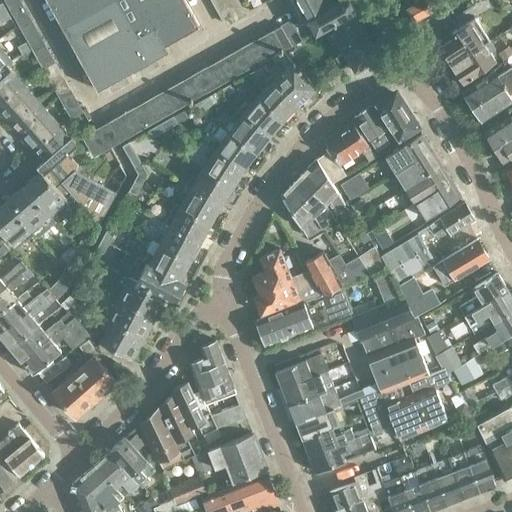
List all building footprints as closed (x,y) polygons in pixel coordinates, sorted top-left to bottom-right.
[(32,20),(20,0),(19,0),(9,5),(21,26),(32,20)] [(185,0),(48,0),(97,89),(168,51),(165,44),(200,25),(185,0)] [(238,0),(212,0),(226,25),(246,13),(238,0)] [(299,16),(329,0),(328,0),(289,0),(291,2),(299,16)] [(329,0),(299,16),(302,22),(308,19),(315,31),(329,24),(353,11),(347,0),(339,0),(332,4),(329,0)] [(432,10),(426,0),(421,0),(408,8),(415,20),(432,10)] [(6,9),(0,12),(0,21),(0,22),(10,16),(6,9)] [(354,71),(379,57),(353,11),(329,24),(344,52),(334,57),(342,67),(349,62),(354,71)] [(453,65),(486,43),(483,39),(489,35),(476,15),(451,31),(455,37),(441,47),(442,49),(441,52),(444,58),(449,59),(453,65)] [(21,26),(29,40),(33,47),(44,41),(32,20),(21,26)] [(286,36),(295,31),(290,21),(281,26),(286,36)] [(283,51),(291,46),(286,36),(281,26),(272,31),(283,51)] [(241,48),(252,68),(283,51),(272,31),(241,48)] [(295,31),(286,36),(291,46),(300,41),(295,31)] [(33,48),(33,47),(29,40),(18,46),(22,54),(33,48)] [(33,47),(33,48),(44,66),(54,60),(44,41),(33,47)] [(497,59),(486,43),(453,65),(456,70),(455,73),(458,79),(462,79),(464,81),(497,59)] [(511,46),(510,43),(496,52),(502,61),(511,54),(511,46)] [(0,45),(0,69),(9,62),(12,59),(0,45)] [(218,61),(228,81),(252,68),(241,48),(218,61)] [(57,89),(67,83),(54,60),(44,66),(57,89)] [(192,76),(203,95),(228,81),(218,61),(192,76)] [(9,62),(0,69),(0,101),(23,81),(13,70),(15,69),(9,62)] [(266,63),(254,70),(257,75),(269,69),(266,63)] [(293,63),(275,77),(297,103),(315,88),(293,63)] [(511,66),(499,75),(495,69),(464,89),(473,104),(511,79),(511,66)] [(265,81),(264,82),(255,91),(258,94),(283,117),(297,103),(275,77),(271,72),(271,73),(270,72),(264,78),(265,81)] [(168,89),(178,109),(203,95),(192,76),(168,89)] [(511,79),(473,104),(483,119),(511,99),(511,94),(511,93),(511,92),(511,79)] [(26,111),(39,99),(23,81),(0,101),(0,113),(15,131),(31,117),(26,111)] [(67,83),(57,89),(59,94),(72,116),(82,110),(67,83)] [(220,89),(224,96),(235,90),(231,84),(220,89)] [(143,103),(154,122),(178,109),(168,89),(143,103)] [(214,102),(224,96),(220,89),(210,95),(214,102)] [(283,117),(258,94),(249,104),(245,101),(244,102),(237,96),(232,103),(239,109),(268,135),(283,117)] [(402,132),(404,135),(419,126),(401,96),(392,94),(377,103),(397,135),(402,132)] [(31,117),(15,131),(32,150),(61,124),(39,99),(26,111),(31,117)] [(120,141),(154,122),(143,103),(109,122),(120,141)] [(385,133),(385,134),(382,130),(386,127),(372,104),(356,114),(378,149),(390,141),(385,133)] [(238,119),(229,130),(256,151),(268,135),(239,109),(233,115),(238,119)] [(173,115),(178,122),(188,117),(184,110),(173,115)] [(511,114),(486,131),(496,146),(511,135),(511,114)] [(167,128),(178,122),(173,115),(163,121),(167,128)] [(329,147),(319,157),(333,181),(346,173),(339,163),(369,144),(354,119),(338,129),(338,131),(327,138),(326,142),(329,147)] [(70,156),(82,146),(78,142),(79,141),(72,134),(71,135),(61,124),(32,150),(41,160),(36,165),(40,169),(41,169),(44,172),(57,186),(62,182),(80,203),(98,224),(117,191),(103,184),(76,169),(63,155),(66,152),(70,156)] [(107,148),(110,146),(100,127),(84,135),(95,154),(99,152),(107,148)] [(215,137),(210,145),(243,168),(256,151),(229,130),(221,140),(215,137)] [(397,170),(432,149),(422,132),(387,153),(397,170)] [(511,135),(496,146),(505,161),(511,156),(511,135)] [(129,156),(136,152),(129,140),(122,144),(129,156)] [(210,155),(203,168),(231,187),(243,168),(210,145),(205,153),(210,155)] [(376,156),(369,147),(363,151),(369,161),(376,156)] [(107,148),(99,152),(102,159),(112,154),(107,148)] [(432,149),(397,170),(407,186),(419,179),(419,178),(441,164),(432,149)] [(135,167),(142,163),(136,152),(129,156),(135,167)] [(333,181),(319,157),(318,155),(305,168),(326,202),(330,197),(340,211),(344,209),(346,212),(351,209),(333,181)] [(134,180),(142,184),(148,173),(142,163),(135,167),(138,173),(134,180)] [(419,179),(407,186),(403,188),(412,203),(451,179),(441,164),(419,178),(419,179)] [(191,174),(186,183),(221,204),(231,187),(203,168),(196,177),(191,174)] [(293,181),(322,227),(330,222),(327,217),(333,213),(326,202),(305,168),(293,181)] [(41,169),(40,169),(23,184),(52,216),(57,223),(80,203),(62,182),(57,186),(44,172),(41,169)] [(388,175),(369,186),(373,193),(392,183),(388,175)] [(341,182),(351,196),(359,191),(350,177),(341,182)] [(451,179),(412,203),(416,209),(425,204),(427,207),(434,203),(438,209),(460,195),(451,179)] [(136,194),(142,184),(134,180),(129,190),(136,194)] [(314,232),(322,227),(293,181),(281,193),(283,196),(282,201),(284,204),(289,205),(303,226),(308,235),(314,232)] [(186,194),(181,204),(210,222),(221,204),(186,183),(182,191),(186,194)] [(6,200),(37,235),(53,221),(50,218),(52,216),(23,184),(6,200)] [(113,217),(121,221),(131,204),(130,203),(124,200),(123,199),(113,217)] [(37,235),(6,200),(0,204),(0,229),(13,244),(16,248),(34,232),(37,235)] [(357,217),(365,212),(357,200),(350,205),(357,217)] [(452,231),(474,217),(464,202),(435,221),(429,224),(421,229),(425,236),(434,231),(436,235),(449,227),(452,231)] [(170,212),(165,221),(200,240),(210,222),(181,204),(175,215),(170,212)] [(369,210),(365,212),(357,217),(366,232),(374,227),(369,219),(374,217),(369,210)] [(123,222),(121,221),(113,217),(111,222),(120,227),(123,222)] [(366,232),(374,245),(380,255),(381,255),(417,233),(407,217),(387,228),(383,222),(374,227),(366,232)] [(200,240),(165,221),(160,229),(165,232),(160,243),(190,260),(200,240)] [(102,239),(109,242),(115,232),(107,228),(102,239)] [(418,232),(417,233),(381,255),(398,284),(421,270),(432,263),(436,261),(418,232)] [(78,245),(85,249),(90,240),(83,235),(78,245)] [(444,283),(489,257),(477,238),(433,265),(432,263),(421,270),(398,284),(404,296),(415,316),(446,298),(438,284),(433,287),(426,277),(437,271),(444,283)] [(103,253),(109,242),(102,239),(96,249),(103,253)] [(190,260),(160,243),(153,255),(148,252),(143,260),(147,262),(184,284),(185,283),(180,280),(190,260)] [(73,270),(85,249),(78,245),(67,266),(73,270)] [(359,255),(371,274),(387,268),(380,255),(374,245),(361,254),(359,255)] [(284,259),(279,248),(259,256),(265,270),(252,275),(259,292),(252,294),(260,314),(298,299),(300,302),(303,301),(321,293),(308,269),(291,276),(287,267),(292,265),(289,257),(284,259)] [(336,271),(329,258),(324,250),(303,260),(308,269),(321,293),(343,285),(336,271)] [(346,265),(345,263),(339,253),(329,258),(336,271),(346,265)] [(346,265),(355,280),(371,274),(359,255),(345,263),(346,265)] [(22,271),(27,266),(21,259),(0,276),(0,287),(21,269),(22,271)] [(149,287),(175,302),(184,284),(147,262),(138,279),(130,275),(129,276),(149,287)] [(343,285),(355,280),(346,265),(336,271),(343,285)] [(67,282),(73,271),(65,267),(59,278),(67,282)] [(81,276),(88,280),(93,271),(86,267),(81,276)] [(21,269),(0,287),(0,310),(15,297),(10,290),(21,280),(23,282),(28,278),(22,271),(21,269)] [(464,314),(508,288),(498,272),(473,286),(478,294),(459,306),(464,314)] [(82,292),(88,280),(81,276),(74,288),(82,292)] [(174,302),(175,302),(149,287),(129,276),(118,296),(155,317),(165,297),(174,302)] [(351,307),(343,286),(322,294),(321,293),(303,301),(300,302),(255,320),(265,345),(321,322),(352,311),(353,314),(376,305),(373,298),(351,307)] [(482,327),(495,319),(511,308),(511,294),(508,288),(464,314),(474,331),(482,327)] [(33,297),(32,296),(26,289),(16,297),(15,297),(0,310),(0,332),(43,295),(40,291),(33,297)] [(0,335),(9,346),(37,323),(32,316),(43,306),(49,302),(47,299),(51,296),(47,292),(43,295),(0,332),(0,335)] [(66,309),(75,301),(70,295),(61,303),(66,309)] [(155,317),(118,296),(106,317),(144,338),(155,317)] [(382,392),(444,368),(445,367),(437,353),(427,336),(415,316),(404,296),(352,317),(360,337),(367,355),(380,388),(382,392)] [(499,326),(485,334),(487,336),(473,344),(477,352),(479,351),(511,331),(511,308),(495,319),(499,326)] [(21,360),(60,327),(72,316),(68,311),(56,322),(45,331),(37,323),(9,346),(21,360)] [(90,336),(72,316),(60,327),(21,360),(32,373),(60,350),(54,342),(62,336),(73,350),(78,346),(90,336)] [(144,338),(106,317),(102,325),(108,329),(101,342),(132,359),(144,338)] [(430,334),(438,330),(445,325),(442,319),(435,320),(433,320),(426,325),(430,334)] [(438,330),(430,334),(427,336),(437,353),(448,347),(438,330)] [(511,350),(511,331),(479,351),(480,352),(473,356),(462,363),(453,369),(462,384),(483,372),(479,366),(491,360),(489,358),(509,346),(511,350)] [(85,354),(95,347),(88,339),(78,346),(85,354)] [(190,362),(207,403),(233,393),(237,391),(217,339),(201,345),(205,356),(190,362)] [(448,372),(453,369),(462,363),(452,345),(448,347),(437,353),(445,367),(448,372)] [(282,388),(327,370),(321,353),(319,348),(273,365),(282,388)] [(72,364),(66,355),(39,374),(46,382),(72,364)] [(94,355),(53,391),(75,417),(116,382),(94,355)] [(289,405),(334,387),(330,378),(341,374),(338,366),(327,370),(282,388),(289,405)] [(449,420),(436,387),(452,380),(448,372),(445,367),(444,368),(382,392),(380,388),(364,394),(360,396),(367,415),(374,433),(395,425),(400,439),(403,446),(411,444),(418,440),(415,433),(449,420)] [(496,392),(511,382),(511,372),(503,378),(492,384),(491,382),(480,388),(485,397),(495,392),(496,392)] [(216,426),(209,410),(203,413),(188,380),(173,386),(176,392),(191,425),(197,423),(201,432),(216,426)] [(485,397),(483,398),(489,408),(499,402),(498,400),(511,392),(511,382),(496,392),(495,392),(485,397)] [(362,388),(352,392),(338,397),(334,387),(289,405),(296,422),(333,407),(341,403),(360,396),(364,394),(362,388)] [(246,415),(237,391),(233,393),(237,404),(211,415),(216,426),(246,415)] [(191,425),(176,392),(161,405),(181,450),(184,457),(194,452),(187,435),(194,432),(191,425)] [(302,438),(332,426),(348,420),(341,403),(333,407),(296,422),(302,438)] [(163,467),(184,457),(181,450),(161,405),(140,423),(157,461),(159,460),(163,467)] [(511,406),(511,405),(477,424),(489,448),(504,479),(511,474),(511,406)] [(0,490),(13,480),(20,474),(44,454),(18,422),(7,431),(9,433),(0,441),(0,490)] [(464,428),(468,438),(477,435),(473,425),(464,428)] [(221,435),(217,426),(203,433),(208,443),(221,435)] [(334,434),(332,426),(302,438),(309,455),(354,438),(355,437),(368,432),(366,427),(353,432),(350,427),(334,434)] [(266,467),(252,432),(210,449),(216,466),(220,465),(227,483),(266,467)] [(451,433),(441,436),(443,442),(453,438),(451,433)] [(423,439),(426,447),(438,444),(434,435),(423,439)] [(143,486),(149,481),(152,478),(145,470),(150,465),(125,436),(110,450),(138,482),(143,486)] [(342,452),(357,446),(354,438),(309,455),(315,471),(344,459),(342,452)] [(423,439),(418,440),(411,444),(414,452),(426,447),(423,439)] [(464,450),(479,490),(496,484),(481,444),(464,450)] [(123,495),(130,490),(138,482),(110,450),(95,463),(116,486),(123,495)] [(463,496),(479,490),(464,450),(448,456),(453,470),(463,496)] [(198,475),(212,469),(205,451),(191,456),(198,475)] [(463,496),(453,470),(447,473),(443,463),(438,465),(437,463),(435,456),(431,458),(432,462),(448,502),(463,496)] [(431,509),(448,502),(432,462),(415,469),(431,509)] [(116,501),(123,495),(116,486),(95,463),(81,476),(101,498),(104,505),(106,510),(116,501)] [(378,467),(387,489),(393,506),(395,511),(413,511),(399,475),(389,479),(384,464),(378,466),(378,467)] [(337,508),(387,489),(378,467),(371,469),(376,482),(369,484),(364,472),(353,476),(356,482),(330,492),(337,508)] [(413,511),(422,511),(431,509),(415,469),(399,475),(413,511)] [(241,511),(254,511),(279,502),(268,472),(203,498),(208,511),(224,511),(239,506),(241,511)] [(173,499),(176,504),(207,492),(200,475),(169,488),(173,499)] [(81,476),(73,483),(72,483),(70,489),(71,489),(80,511),(87,511),(104,505),(101,498),(81,476)] [(338,511),(376,511),(393,506),(387,489),(337,508),(338,511)] [(160,504),(156,499),(155,500),(152,496),(146,500),(140,501),(136,505),(141,511),(148,511),(153,507),(160,504)] [(179,511),(176,504),(173,499),(160,504),(153,507),(155,511),(179,511)] [(104,505),(87,511),(121,511),(116,501),(106,510),(104,505)]
